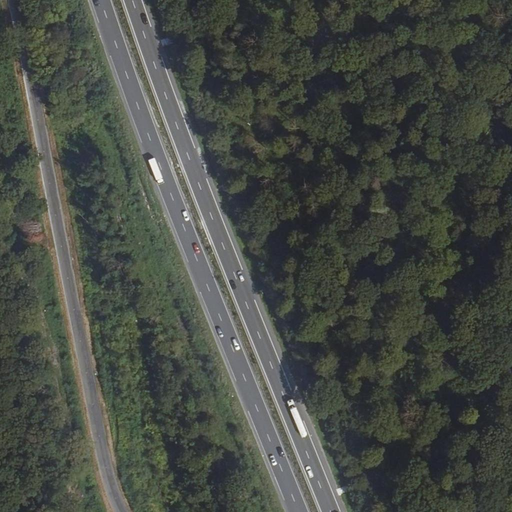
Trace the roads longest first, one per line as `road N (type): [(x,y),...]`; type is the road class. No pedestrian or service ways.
road 1 (trunk): [(331,511),(132,0)]
road 2 (trunk): [(100,0),(298,511)]
road 3 (tertiary): [(125,511),(113,492),(13,0)]
